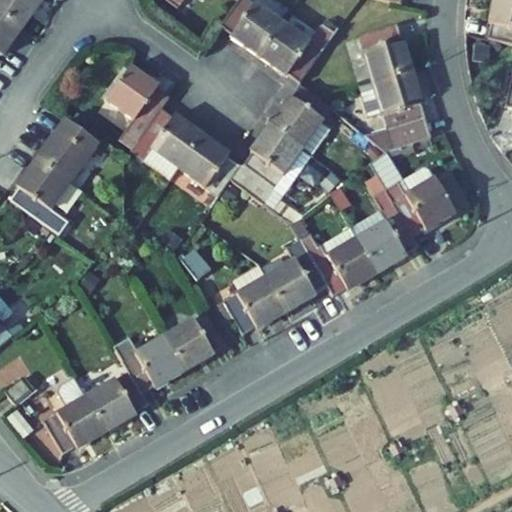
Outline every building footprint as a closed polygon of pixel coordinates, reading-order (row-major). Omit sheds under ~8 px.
[(36,0),(0,0),(0,15),(22,31),(42,3),(36,0)] [(163,0),(178,10),(184,0),(163,0)] [(259,58),(283,25),(247,0),(240,0),(221,28),(233,37),(232,38),(259,58)] [(511,0),(494,0),(489,25),(491,25),(488,40),(511,45),(511,0)] [(2,58),(22,31),(0,15),(0,57),(1,57),(2,58)] [(327,22),(324,26),(335,35),(339,30),(327,22)] [(287,78),(288,76),(300,84),(335,35),(324,26),(310,45),(283,25),(259,58),(287,78)] [(396,27),(359,38),(373,85),(412,74),(402,41),(400,42),(396,27)] [(492,54),(494,44),(485,42),(483,52),(492,54)] [(157,88),(130,69),(106,102),(135,123),(121,142),(133,151),(162,111),(169,100),(156,90),(157,88)] [(430,140),(419,107),(422,105),(412,74),(373,85),(387,130),(365,137),(375,145),(382,151),(386,153),(402,148),(430,140)] [(289,99),(270,126),(303,150),(312,157),(331,131),(321,124),(331,110),(300,87),(291,100),(289,99)] [(162,111),(133,151),(131,153),(143,161),(151,150),(179,170),(203,137),(175,118),(174,119),(162,111)] [(57,134),(37,162),(71,185),(99,145),(68,123),(59,136),(57,134)] [(250,154),(252,155),(231,183),(263,205),(273,192),(303,150),(270,126),(250,154)] [(203,137),(179,170),(219,198),(241,167),(229,158),(230,157),(203,137)] [(367,154),(375,161),(382,151),(375,145),(367,154)] [(402,148),(386,153),(390,159),(404,154),(402,148)] [(403,182),(390,159),(386,153),(370,166),(385,192),(412,238),(425,230),(426,232),(455,215),(454,213),(442,192),(435,180),(429,171),(424,169),(403,182)] [(18,189),(20,190),(11,202),(42,225),(71,185),(37,162),(18,189)] [(467,205),(448,172),(435,180),(442,192),(454,213),(467,205)] [(82,193),(71,185),(42,225),(54,233),(82,193)] [(339,189),(335,192),(344,208),(348,206),(339,189)] [(273,192),(263,205),(292,226),(302,218),(280,202),(283,199),(273,192)] [(331,196),(340,211),(344,208),(335,192),(331,196)] [(357,240),(377,275),(406,258),(405,257),(418,249),(412,238),(385,192),(373,199),(380,211),(350,229),(357,240)] [(22,228),(31,235),(38,225),(30,218),(22,228)] [(301,242),(312,236),(302,218),(292,226),(301,242)] [(318,247),(325,259),(357,240),(350,229),(318,247)] [(334,298),(347,290),(348,292),(377,275),(357,240),(325,259),(318,247),(312,236),(301,242),(308,254),(328,287),(334,298)] [(197,282),(211,271),(195,251),(181,262),(197,282)] [(287,314),(316,297),(315,295),(328,287),(308,254),(266,279),(287,314)] [(86,293),(95,281),(87,275),(78,286),(86,293)] [(258,331),(287,314),(266,279),(224,304),(234,321),(243,337),(257,329),(258,331)] [(73,310),(83,303),(75,294),(66,301),(73,310)] [(0,348),(12,339),(5,331),(0,324),(0,308),(5,305),(0,298),(0,348)] [(229,324),(234,321),(224,304),(219,306),(229,324)] [(5,331),(12,339),(34,322),(27,314),(5,331)] [(207,314),(165,338),(185,373),(214,356),(213,354),(226,347),(207,314)] [(156,391),(185,373),(165,338),(135,355),(122,363),(129,374),(142,396),(155,389),(156,391)] [(107,433),(136,417),(135,415),(149,407),(142,396),(129,374),(87,399),(107,433)] [(3,392),(15,407),(33,393),(21,379),(3,392)] [(78,451),(107,433),(87,399),(44,423),(63,457),(77,449),(78,451)] [(34,431),(17,411),(7,420),(23,440),(34,431)]
